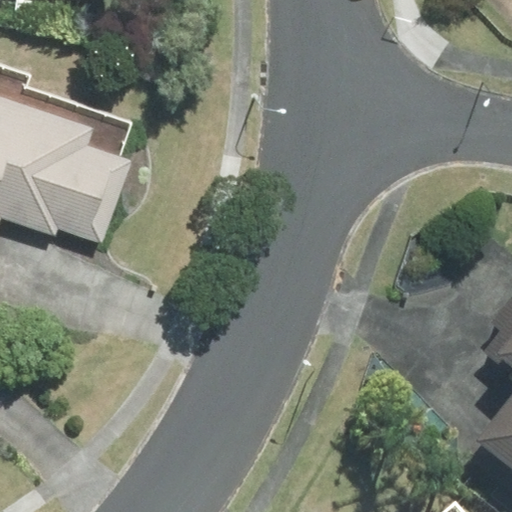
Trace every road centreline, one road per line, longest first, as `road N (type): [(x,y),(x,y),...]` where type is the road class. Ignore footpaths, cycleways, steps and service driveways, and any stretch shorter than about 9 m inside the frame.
road 1 (residential): [(295,165),(179,511)]
road 2 (residential): [(295,165),(511,158)]
road 3 (residential): [(286,0),(295,165)]
